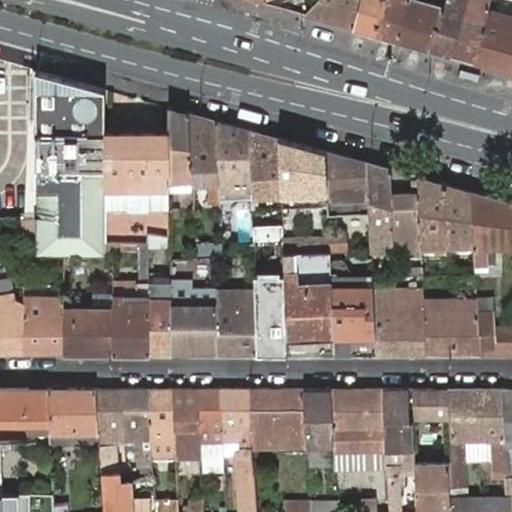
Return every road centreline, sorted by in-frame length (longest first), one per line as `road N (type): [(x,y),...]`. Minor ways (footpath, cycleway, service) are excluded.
road 1 (primary): [(0,27),(511,159)]
road 2 (residential): [(511,369),(0,375)]
road 3 (tertiary): [(360,69),(145,31),(28,0)]
road 4 (primary): [(360,69),(183,14)]
road 5 (primary): [(511,115),(360,69)]
